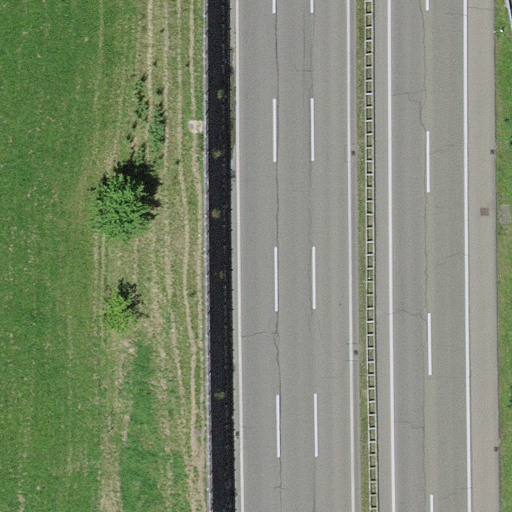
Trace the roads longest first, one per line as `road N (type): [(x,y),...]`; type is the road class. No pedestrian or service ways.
road 1 (motorway): [(434,511),(434,0)]
road 2 (motorway): [(302,0),(302,511)]
